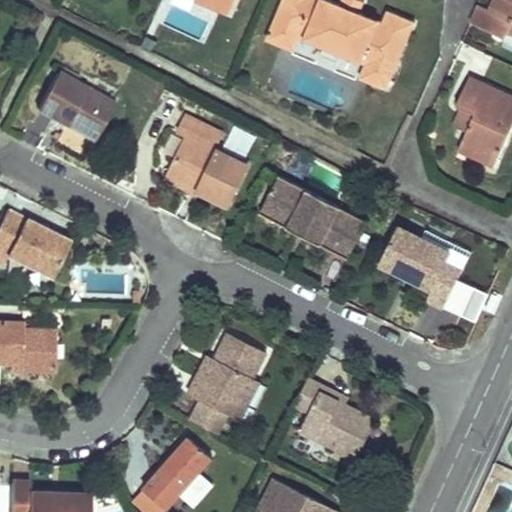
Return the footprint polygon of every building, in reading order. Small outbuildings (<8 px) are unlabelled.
[(197,0),(177,0),(166,23),(205,42),(220,11),(197,0)] [(203,0),(236,15),(243,0),(203,0)] [(292,0),(285,20),(310,31),(307,40),(332,50),(348,56),(374,67),(379,69),(373,83),(396,92),(424,23),(400,14),(395,26),(390,24),(367,15),(372,2),(366,0),(347,0),(346,6),(331,0),(292,0)] [(511,0),(503,0),(498,11),(486,6),(482,15),(478,23),(511,37),(511,0)] [(395,26),(400,14),(394,11),(390,24),(395,26)] [(310,31),(285,20),(276,42),(301,53),(307,40),(310,31)] [(348,56),(332,50),(329,58),(345,64),(348,56)] [(379,69),(374,67),(368,81),(373,83),(379,69)] [(121,109),(63,77),(43,116),(100,147),(121,109)] [(491,85),(484,81),(477,78),(464,106),(478,112),(491,85)] [(491,85),(478,112),(482,115),(495,86),(491,85)] [(483,147),(481,152),(479,157),(501,167),(511,143),(511,94),(495,86),(482,115),(470,141),(483,147)] [(218,131),(181,112),(171,132),(184,138),(167,168),(199,185),(197,187),(226,202),(246,162),(211,144),(218,131)] [(470,141),(465,150),(479,157),(481,152),(483,147),(470,141)] [(199,185),(167,168),(164,175),(195,192),(197,187),(199,185)] [(366,218),(276,173),(256,211),(346,256),(366,218)] [(66,236),(4,205),(0,212),(0,259),(1,260),(5,251),(49,272),(66,236)] [(457,256),(405,230),(385,269),(437,295),(454,303),(468,272),(454,265),(457,256)] [(449,314),(454,303),(437,295),(432,305),(449,314)] [(18,318),(0,317),(0,362),(4,363),(16,363),(15,369),(48,369),(49,326),(17,325),(18,318)] [(261,345),(225,328),(213,354),(200,379),(193,375),(185,391),(197,396),(187,417),(214,430),(224,410),(238,418),(247,399),(238,394),(249,371),(261,345)] [(200,379),(213,354),(206,349),(193,375),(200,379)] [(238,394),(247,399),(258,377),(249,371),(238,394)] [(318,380),(305,374),(291,400),(306,407),(297,426),(352,454),(371,416),(340,401),(315,388),(318,380)] [(315,388),(340,401),(343,393),(318,380),(315,388)] [(206,455),(184,436),(138,489),(161,509),(206,455)] [(335,511),(338,507),(269,473),(251,511),(335,511)] [(204,474),(184,496),(195,506),(215,484),(204,474)] [(38,485),(18,485),(17,498),(37,498),(38,485)] [(37,498),(17,498),(16,511),(99,511),(99,499),(37,498)]
